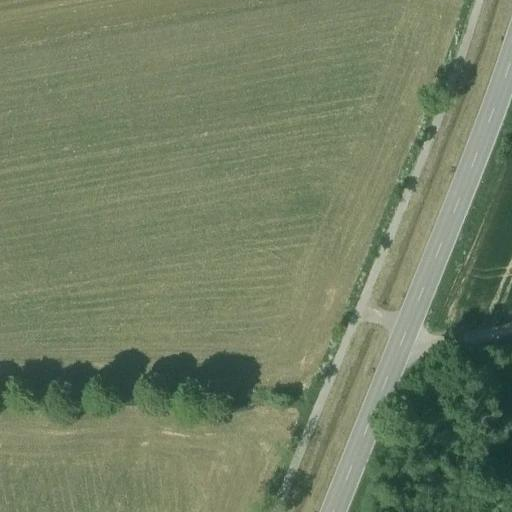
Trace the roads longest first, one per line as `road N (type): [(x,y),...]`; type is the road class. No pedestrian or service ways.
road 1 (secondary): [(511,60),(404,334)]
road 2 (secondary): [(404,334),(333,511)]
